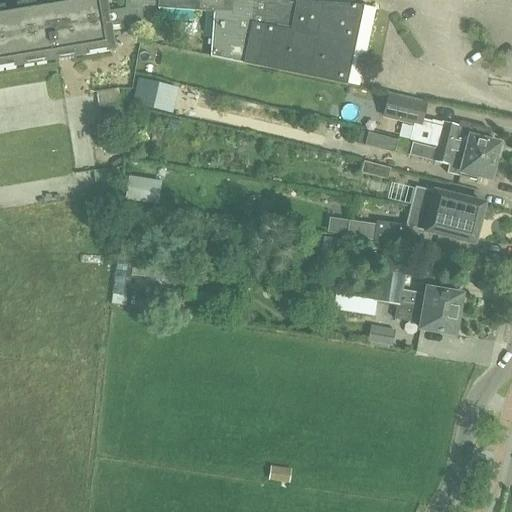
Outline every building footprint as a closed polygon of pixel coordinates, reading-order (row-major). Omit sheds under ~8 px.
[(142,4),(142,0),(125,0),(125,9),(106,12),(104,0),(36,0),(0,6),(0,67),(112,49),(108,26),(141,21),(142,4)] [(142,0),(142,4),(158,5),(157,8),(213,11),(212,39),(208,39),(208,44),(211,44),(210,56),(346,84),(347,83),(358,85),(365,51),(374,9),(363,5),(295,0),(295,6),(285,5),(285,0),(142,0)] [(369,106),(385,110),(383,116),(415,124),(416,120),(422,121),(426,105),(388,95),(388,97),(373,93),(369,106)] [(122,124),(119,102),(98,105),(100,116),(101,116),(102,127),(122,124)] [(436,148),(495,162),(499,144),(486,141),(489,129),(472,125),(459,122),(457,127),(432,121),(429,130),(414,127),(411,141),(436,148)] [(368,133),(364,146),(394,153),(398,141),(368,133)] [(495,162),(436,148),(432,162),(455,167),(456,166),(462,167),(459,177),(476,181),(477,177),(490,180),(495,162)] [(391,169),(363,162),(360,173),(388,180),(391,169)] [(132,199),(165,202),(167,179),(134,175),(132,199)] [(410,206),(479,224),(484,204),(415,187),(410,206)] [(479,224),(410,206),(405,227),(474,244),(479,224)] [(376,225),(348,221),(346,237),(374,241),(376,225)] [(396,306),(423,310),(458,316),(461,295),(426,289),(425,294),(400,290),(405,259),(383,255),(380,273),(377,294),(363,291),(363,289),(351,287),(350,297),(376,301),(396,305),(396,306)] [(376,301),(350,297),(335,295),(333,310),(374,317),(376,301)] [(423,310),(396,306),(393,319),(420,324),(423,310)] [(423,310),(420,324),(419,330),(454,336),(458,316),(423,310)] [(372,328),(369,342),(390,345),(393,332),(372,328)] [(291,467),(270,464),(268,479),(289,482),(291,467)]
